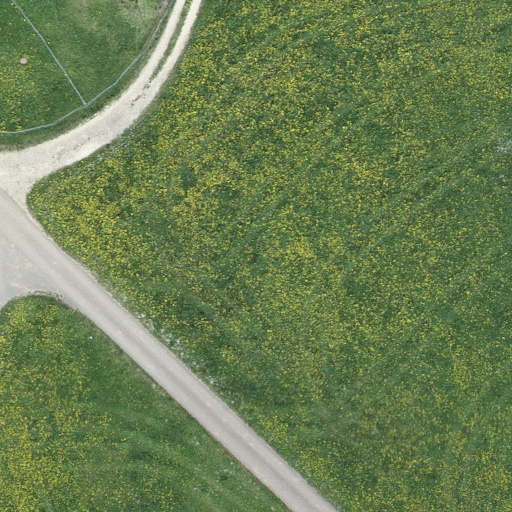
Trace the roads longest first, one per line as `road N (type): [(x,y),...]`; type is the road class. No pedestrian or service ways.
road 1 (track): [(0,206),(325,511)]
road 2 (track): [(188,0),(150,80),(114,124),(61,160),(0,176)]
